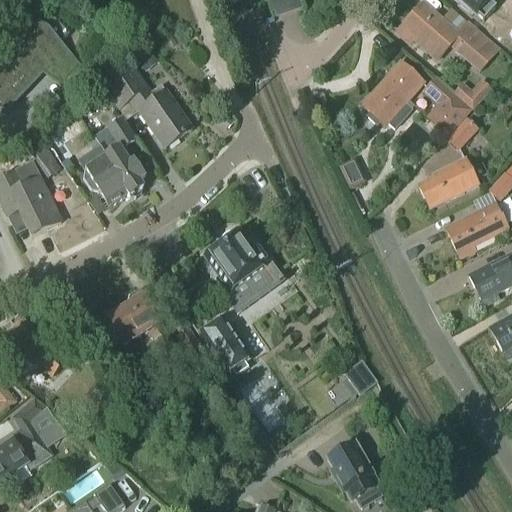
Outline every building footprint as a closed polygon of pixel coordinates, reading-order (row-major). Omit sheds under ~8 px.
[(488,0),(454,0),(453,2),(469,16),(471,14),(473,16),(484,26),(496,12),(486,2),(488,0)] [(421,8),(396,37),(408,47),(412,43),(436,64),(448,51),(478,76),(500,50),(451,10),(439,24),(421,8)] [(0,107),(2,109),(46,62),(58,74),(70,61),(58,49),(69,38),(49,19),(0,71),(0,107)] [(137,65),(142,73),(155,64),(149,56),(137,65)] [(400,68),(362,110),(384,129),(421,87),(400,68)] [(132,74),(104,94),(125,125),(138,116),(164,153),(191,134),(165,96),(165,97),(160,90),(149,98),(132,74)] [(425,91),(438,103),(440,105),(434,112),(452,129),(467,113),(452,100),(433,82),(425,91)] [(462,88),(452,100),(467,113),(471,117),(491,95),(480,85),(471,96),(462,88)] [(205,113),(197,123),(213,136),(221,126),(205,113)] [(466,123),(446,144),(457,154),(477,133),(466,123)] [(122,124),(72,158),(84,176),(83,183),(82,184),(91,197),(91,196),(98,198),(99,198),(109,212),(127,200),(129,203),(130,202),(134,202),(141,198),(142,193),(143,192),(143,191),(145,184),(124,153),(136,145),(122,124)] [(69,163),(53,140),(45,145),(64,173),(66,176),(72,171),(67,164),(69,163)] [(45,145),(31,155),(50,183),(64,173),(45,145)] [(25,157),(5,167),(8,173),(28,164),(25,157)] [(359,175),(354,164),(337,171),(343,183),(359,175)] [(442,178),(417,190),(429,214),(477,189),(465,164),(440,176),(442,178)] [(30,169),(0,183),(0,208),(3,215),(15,209),(31,241),(60,227),(51,210),(54,209),(55,206),(50,197),(47,196),(45,197),(30,169)] [(511,185),(504,178),(488,195),(498,205),(511,189),(511,185)] [(494,208),(444,233),(460,265),(476,257),(473,251),(507,234),(494,208)] [(234,239),(206,259),(232,295),(247,284),(259,276),(267,271),(265,268),(268,266),(258,251),(254,254),(240,235),(234,239)] [(511,257),(468,280),(484,312),(499,304),(496,298),(511,289),(511,257)] [(108,327),(98,333),(110,353),(120,347),(122,350),(147,335),(154,346),(147,351),(162,375),(181,364),(159,328),(160,327),(155,318),(158,316),(153,308),(150,310),(142,297),(137,296),(127,302),(126,306),(129,310),(107,324),(108,327)] [(511,319),(489,332),(507,365),(511,362),(511,319)] [(223,320),(200,334),(230,381),(253,365),(223,320)] [(0,337),(0,361),(13,375),(25,363),(28,366),(32,362),(51,380),(62,367),(16,324),(1,339),(0,337)] [(188,334),(177,342),(192,367),(204,360),(188,334)] [(342,379),(358,400),(376,387),(360,366),(342,379)] [(0,408),(0,412),(6,420),(18,409),(10,400),(0,408)] [(10,447),(0,453),(0,491),(9,486),(7,483),(27,470),(24,465),(46,451),(39,442),(58,430),(46,412),(43,414),(34,404),(12,422),(20,434),(8,443),(10,447)] [(255,430),(236,443),(250,463),(269,450),(255,430)] [(354,447),(327,463),(351,505),(378,489),(354,447)] [(95,511),(100,509),(101,511),(124,511),(108,489),(93,500),(94,501),(85,508),(84,506),(74,511),(95,511)]
